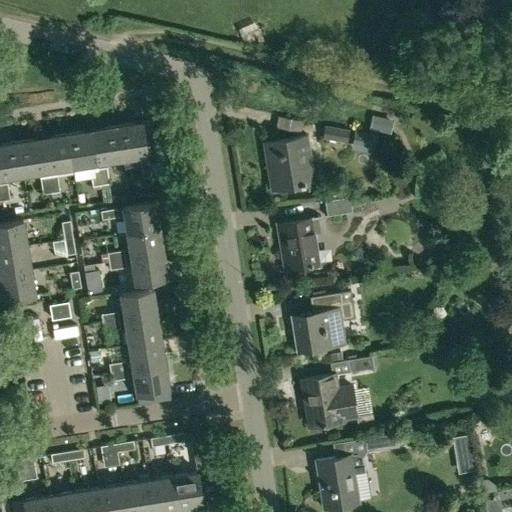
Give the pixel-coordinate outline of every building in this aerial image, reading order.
[(372,115),(369,129),(390,134),(393,119),(372,115)] [(143,122),(117,126),(122,158),(148,154),(143,122)] [(323,139),(347,143),(349,129),(325,125),(323,139)] [(117,126),(92,130),(97,162),(122,158),(117,126)] [(92,130),(68,134),(73,166),(97,162),(92,130)] [(68,134),(43,138),(48,170),(73,166),(68,134)] [(272,189),(315,183),(307,135),(264,141),(272,189)] [(43,138),(18,142),(23,174),(48,170),(43,138)] [(18,142),(0,144),(0,177),(23,174),(18,142)] [(152,176),(149,160),(141,161),(143,178),(152,176)] [(107,167),(98,168),(101,185),(110,183),(107,167)] [(101,185),(98,168),(90,170),(92,186),(101,185)] [(58,175),(49,176),(51,193),(60,191),(58,175)] [(51,193),(49,176),(40,178),(43,194),(51,193)] [(8,183),(0,183),(0,188),(2,200),(11,199),(8,183)] [(325,200),(327,216),(353,211),(350,197),(325,200)] [(159,227),(155,202),(123,207),(127,233),(159,227)] [(117,208),(100,211),(102,219),(118,217),(117,208)] [(277,223),(285,269),(319,264),(314,232),(320,231),(318,216),(277,223)] [(0,222),(0,249),(27,245),(22,219),(0,222)] [(73,237),(70,221),(62,222),(64,239),(73,237)] [(163,252),(159,227),(127,233),(131,257),(163,252)] [(76,254),(73,237),(64,239),(67,255),(76,254)] [(0,249),(0,274),(31,270),(27,245),(0,249)] [(107,252),(109,261),(125,258),(124,250),(107,252)] [(167,278),(163,252),(131,257),(135,283),(167,278)] [(126,267),(125,258),(109,261),(110,270),(126,267)] [(94,269),(93,263),(83,264),(85,271),(94,269)] [(94,269),(85,271),(86,280),(100,278),(99,269),(94,269)] [(0,274),(0,284),(3,301),(35,295),(31,270),(0,274)] [(82,288),(79,271),(70,273),(73,289),(76,289),(82,288)] [(120,293),(124,319),(157,314),(152,288),(120,293)] [(291,314),(298,351),(345,343),(341,319),(355,317),(350,289),(309,296),(312,310),(291,314)] [(398,334),(442,324),(435,298),(391,308),(398,334)] [(68,301),(49,304),(52,319),(70,316),(68,301)] [(119,320),(118,311),(101,314),(102,322),(119,320)] [(124,319),(128,343),(161,338),(157,314),(124,319)] [(120,328),(119,320),(102,322),(103,330),(120,328)] [(164,363),(161,338),(128,343),(131,359),(125,360),(126,369),(132,368),(164,363)] [(374,367),(371,356),(330,364),(332,374),(303,378),(310,425),(342,420),(342,419),(357,417),(359,429),(375,426),(373,413),(358,415),(353,382),(336,384),(334,373),(350,370),(350,371),(374,367)] [(125,360),(109,363),(110,372),(126,369),(125,360)] [(108,363),(98,364),(99,372),(109,371),(108,363)] [(169,389),(164,363),(132,368),(136,394),(169,389)] [(128,378),(126,369),(110,372),(111,380),(128,378)] [(190,431),(197,467),(212,465),(205,429),(190,431)] [(182,431),(166,434),(167,443),(183,440),(182,431)] [(396,432),(364,437),(366,450),(398,445),(396,432)] [(167,443),(166,434),(149,437),(151,445),(167,443)] [(133,439),(116,442),(118,451),(134,448),(133,439)] [(118,451),(116,442),(100,444),(101,453),(118,451)] [(84,447),(67,450),(69,458),(85,456),(84,447)] [(69,458),(67,450),(51,452),(52,461),(69,458)] [(336,457),(316,460),(324,507),(359,502),(359,498),(354,473),(354,472),(365,470),(363,456),(362,456),(358,453),(351,454),(343,456),(336,457)] [(33,455),(17,458),(18,467),(35,464),(33,455)] [(198,471),(172,475),(178,508),(203,504),(198,471)] [(374,471),(362,473),(367,498),(378,496),(374,471)] [(172,475),(148,479),(153,511),(178,508),(172,475)] [(148,479),(123,483),(127,511),(151,511),(153,511),(148,479)] [(127,511),(123,483),(99,487),(102,511),(127,511)] [(102,511),(99,487),(74,491),(77,511),(102,511)] [(77,511),(74,491),(49,495),(52,511),(77,511)] [(52,511),(49,495),(24,499),(25,511),(52,511)] [(11,500),(12,511),(23,511),(21,498),(11,500)]
